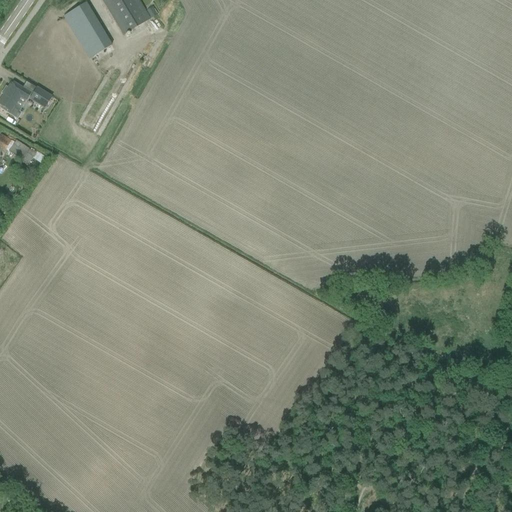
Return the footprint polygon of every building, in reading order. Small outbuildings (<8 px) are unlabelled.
[(101,0),(123,35),(150,19),(138,0),(101,0)] [(146,11),(151,19),(157,15),(152,8),(146,11)] [(95,19),(73,33),(89,60),(111,46),(95,19)] [(5,87),(1,94),(3,95),(0,100),(0,105),(1,106),(0,107),(0,109),(17,120),(21,113),(13,108),(20,97),(26,101),(30,94),(13,83),(9,89),(7,88),(5,87)] [(29,100),(44,109),(51,98),(36,89),(29,100)] [(0,136),(0,148),(4,151),(11,141),(1,135),(0,136)] [(8,152),(28,165),(35,154),(16,141),(8,152)]
